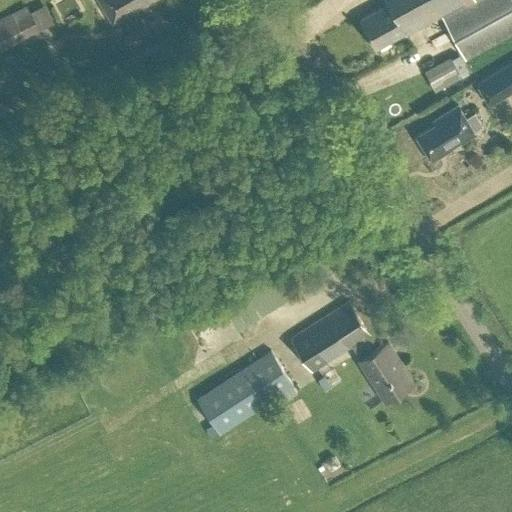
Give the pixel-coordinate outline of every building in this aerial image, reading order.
[(153,0),(96,0),(111,26),(153,0)] [(511,0),(387,0),(389,2),(360,18),(376,47),(405,31),(406,33),(441,13),(464,53),(511,26),(511,0)] [(0,16),(0,48),(54,21),(45,2),(29,10),(26,3),(0,16)] [(157,15),(148,21),(154,29),(163,23),(157,15)] [(123,35),(130,46),(150,34),(144,23),(123,35)] [(459,75),(467,70),(458,53),(449,57),(459,75)] [(511,59),(475,82),(489,104),(511,90),(511,59)] [(420,65),(393,79),(401,93),(427,79),(420,65)] [(415,134),(431,160),(476,133),(473,129),(482,123),(473,110),(465,115),(458,103),(431,119),(434,123),(415,134)] [(245,290),(222,304),(236,328),(311,281),(296,257),(244,289),(245,290)] [(348,299),(291,336),(312,367),(349,344),(374,382),(384,398),(385,399),(411,382),(395,356),(397,355),(387,340),(372,350),(363,336),(369,333),(348,299)] [(45,311),(49,320),(60,314),(56,305),(45,311)] [(270,350),(196,398),(211,423),(205,426),(211,435),(279,393),(282,399),(296,390),(270,350)] [(85,363),(73,369),(77,377),(89,372),(85,363)] [(348,400),(360,416),(373,406),(340,363),(329,372),(341,388),(327,398),(336,409),(348,400)] [(324,459),(330,467),(338,461),(332,453),(324,459)]
